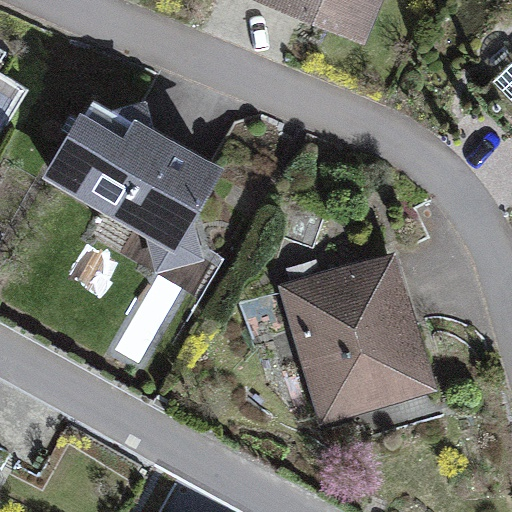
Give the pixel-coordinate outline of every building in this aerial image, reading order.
[(381,0),(267,0),(365,39),(381,0)] [(511,63),(494,82),(502,90),(485,107),(511,134),(511,63)] [(85,107),(80,104),(40,174),(146,235),(156,273),(206,259),(194,218),(225,164),(135,113),(133,117),(92,94),(85,107)] [(397,248),(279,282),(321,423),(438,389),(397,248)] [(0,472),(8,457),(0,452),(0,472)]
